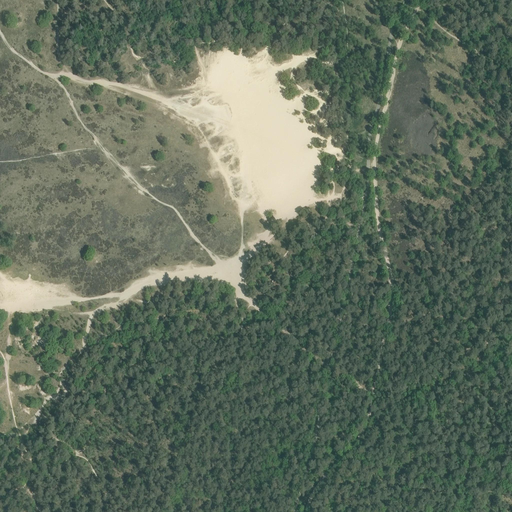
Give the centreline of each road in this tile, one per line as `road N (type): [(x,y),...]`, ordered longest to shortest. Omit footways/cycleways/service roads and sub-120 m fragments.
road 1 (track): [(422,0),(398,46),(377,136),(375,207),(392,292),(373,394),(361,432),(305,511)]
road 2 (track): [(0,29),(18,57),(66,89),(80,120),(236,280)]
road 3 (track): [(49,75),(137,89),(333,148)]
road 4 (track): [(346,511),(370,464),(406,429),(414,398),(511,318)]
road 5 (unknown): [(388,314),(511,288)]
